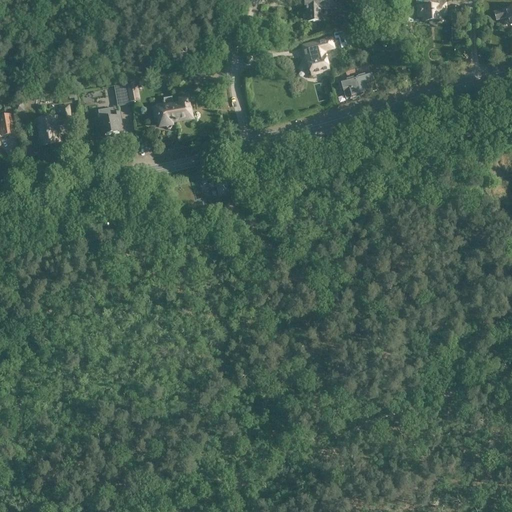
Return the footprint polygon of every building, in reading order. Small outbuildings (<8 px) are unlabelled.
[(330,9),(329,0),(304,0),(305,9),(308,9),(309,22),(321,21),(321,9),(330,9)] [(445,15),(445,5),(444,5),(444,1),(445,0),(444,0),(417,0),(418,16),(424,16),(424,22),(429,22),(429,23),(430,24),(431,24),(431,25),(432,25),(433,25),(434,24),(435,24),(435,23),(436,22),(436,21),(440,21),(440,15),(445,15)] [(508,17),(511,26),(511,25),(511,7),(503,9),(503,10),(494,13),(496,21),(508,17)] [(309,46),(304,47),(306,55),(307,61),(308,61),(312,76),(329,71),(324,51),(333,49),(331,40),(309,46)] [(405,67),(398,68),(399,78),(407,76),(405,67)] [(203,78),(202,72),(188,74),(190,81),(203,78)] [(371,73),(356,78),(361,96),(372,93),(372,92),(376,91),(371,73)] [(350,100),(361,96),(356,78),(341,82),(346,100),(350,98),(350,100)] [(130,104),(126,85),(115,87),(118,107),(130,104)] [(131,101),(139,100),(137,92),(129,94),(131,101)] [(191,114),(188,96),(182,97),(180,99),(180,101),(173,102),(176,122),(193,119),(194,119),(195,118),(195,117),(195,116),(195,115),(194,114),(193,114),(192,114),(191,114)] [(173,102),(172,98),(165,99),(167,108),(154,110),(156,118),(159,118),(160,127),(166,126),(166,128),(167,129),(168,130),(169,130),(170,130),(171,129),(172,128),(172,127),(172,126),(171,123),(176,122),(173,102)] [(25,112),(23,103),(14,105),(15,113),(25,112)] [(39,138),(40,146),(60,143),(58,134),(60,133),(59,127),(72,125),(69,106),(61,108),(63,117),(36,122),(38,130),(35,130),(36,138),(39,138)] [(99,111),(103,135),(121,132),(119,120),(121,119),(120,112),(114,113),(113,109),(99,111)] [(0,136),(14,134),(11,115),(0,117),(0,136)] [(144,117),(136,118),(139,131),(146,130),(144,117)] [(225,180),(220,181),(217,171),(214,172),(212,164),(197,168),(202,185),(207,184),(206,180),(215,178),(216,182),(215,182),(219,196),(229,193),(225,180)]
